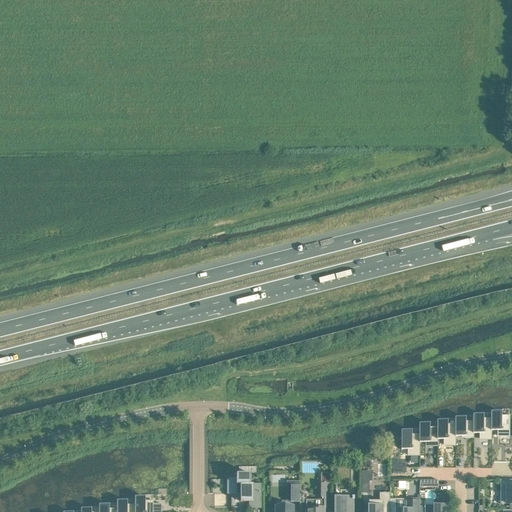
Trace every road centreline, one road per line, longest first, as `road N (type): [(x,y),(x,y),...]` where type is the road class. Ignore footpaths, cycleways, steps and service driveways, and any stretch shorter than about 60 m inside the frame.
road 1 (motorway): [(511,199),(0,329)]
road 2 (motorway): [(0,358),(492,233)]
road 3 (tertiary): [(511,358),(298,413),(199,408)]
road 4 (tertiary): [(199,408),(88,428),(0,465)]
